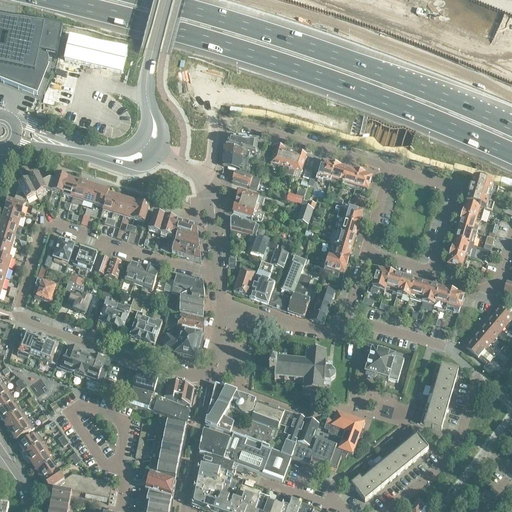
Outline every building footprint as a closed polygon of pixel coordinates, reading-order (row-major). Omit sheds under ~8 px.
[(0,80),(0,81),(18,88),(37,96),(37,94),(35,93),(36,90),(38,86),(40,83),(42,79),(44,76),(46,73),(48,69),(49,65),(49,61),(48,58),(48,57),(57,59),(62,33),(30,26),(16,23),(13,23),(5,21),(4,25),(0,24),(0,80)] [(255,150),(257,145),(257,143),(242,141),(231,139),(231,140),(229,141),(228,141),(227,147),(249,153),(254,155),(255,150)] [(249,153),(227,147),(224,146),(224,154),(240,159),(246,161),(249,153)] [(284,175),(291,153),(284,151),(285,150),(276,148),(270,165),(283,169),(281,175),(284,175)] [(267,153),(261,151),(258,161),(264,163),(267,153)] [(297,155),(291,153),(284,175),(293,178),(295,172),(300,173),(306,157),(297,154),(297,155)] [(240,159),(224,154),(223,159),(224,160),(224,162),(223,162),(223,167),(223,168),(230,169),(238,171),(238,174),(245,177),(247,162),(240,159)] [(331,184),(336,166),(330,164),(328,166),(322,164),(317,182),(321,183),(322,181),(331,184)] [(342,189),(348,172),(342,170),(341,167),(336,166),(331,184),(337,186),(337,188),(342,189)] [(303,177),(310,179),(312,173),(305,170),(303,177)] [(355,191),(360,173),(354,172),(352,173),(348,172),(342,189),(346,190),(346,188),(355,191)] [(232,184),(249,189),(253,179),(238,174),(235,173),(232,184)] [(365,175),(360,173),(355,191),(362,193),(361,195),(366,197),(372,179),(366,177),(365,175)] [(52,192),(55,181),(49,179),(42,183),(38,175),(28,180),(36,196),(46,191),(52,192)] [(62,195),(67,179),(57,176),(55,181),(52,192),(62,195)] [(258,190),(261,180),(255,178),(251,188),(258,190)] [(73,199),(78,182),(67,179),(62,195),(73,199)] [(36,196),(28,180),(18,186),(22,194),(15,197),(13,203),(24,207),(26,201),(36,196)] [(84,202),(89,185),(78,182),(73,199),(84,202)] [(498,190),(490,187),(473,182),(471,190),(469,197),(466,205),(484,210),(492,212),(493,208),(494,205),(488,203),(490,196),(496,198),(496,197),(498,190)] [(511,186),(500,183),(498,190),(511,193),(511,186)] [(94,205),(99,189),(89,185),(84,202),(94,205)] [(104,208),(108,195),(109,192),(99,189),(94,205),(103,208),(104,208)] [(298,190),(296,197),(303,200),(305,192),(298,190)] [(252,221),(261,223),(264,215),(260,214),(264,200),(240,193),(240,194),(237,194),(235,199),(237,201),(233,215),(252,221)] [(114,214),(119,198),(108,195),(104,208),(103,208),(103,211),(114,214)] [(302,203),(303,200),(296,197),(293,205),(301,207),(302,203)] [(362,211),(366,200),(356,197),(354,201),(352,207),(359,210),(362,211)] [(124,217),(128,201),(119,198),(114,214),(124,217)] [(134,221),(139,204),(128,201),(124,217),(134,221)] [(21,217),(24,207),(13,203),(8,202),(4,212),(21,217)] [(306,208),(314,211),(315,211),(317,205),(308,203),(306,208)] [(150,207),(139,204),(134,221),(144,224),(150,207)] [(317,211),(316,215),(322,216),(325,205),(319,204),(317,211)] [(483,215),(484,210),(466,205),(464,210),(462,211),(461,217),(479,222),(481,214),(483,215)] [(309,227),(314,211),(306,208),(303,207),(301,207),(296,222),(309,227)] [(362,214),(358,213),(348,210),(344,209),(342,214),(338,212),(336,220),(342,222),(360,228),(362,222),(361,220),(362,214)] [(18,228),(21,217),(4,212),(1,222),(18,228)] [(160,236),(166,219),(153,215),(148,232),(160,236)] [(476,230),(479,222),(461,217),(459,222),(460,224),(459,230),(477,235),(478,230),(476,230)] [(197,228),(166,219),(160,236),(168,239),(165,251),(161,250),(160,252),(201,265),(197,228)] [(258,227),(249,223),(248,223),(247,223),(247,224),(233,219),(230,221),(230,232),(231,232),(255,238),(258,227)] [(312,221),(310,227),(319,229),(321,223),(312,221)] [(0,233),(15,238),(18,228),(1,222),(0,226),(0,233)] [(359,232),(360,228),(342,222),(340,229),(338,228),(337,233),(339,234),(339,235),(356,240),(355,239),(357,233),(359,232)] [(495,236),(498,228),(491,226),(489,235),(495,236)] [(473,248),(477,235),(459,230),(457,234),(455,235),(454,240),(455,242),(473,248)] [(0,244),(12,249),(15,238),(0,233),(0,244)] [(356,241),(356,240),(339,235),(337,242),(335,241),(333,247),(351,252),(353,246),(355,245),(356,241)] [(491,252),(494,240),(487,238),(483,250),(491,252)] [(264,265),(269,249),(275,251),(277,247),(266,242),(258,240),(253,254),(263,257),(262,264),(264,265)] [(282,247),(290,250),(292,243),(285,240),(282,247)] [(469,260),(473,248),(455,242),(453,247),(451,248),(449,253),(467,259),(469,260)] [(67,268),(68,268),(69,265),(75,248),(73,247),(72,246),(69,245),(68,245),(61,243),(55,260),(54,263),(61,266),(62,263),(68,265),(67,268)] [(0,254),(9,258),(12,249),(0,244),(0,254)] [(350,256),(351,252),(333,247),(332,250),(334,251),(332,259),(349,264),(351,258),(350,256)] [(97,256),(89,253),(80,250),(78,254),(74,266),(91,272),(97,256)] [(46,251),(41,267),(49,270),(55,254),(46,251)] [(270,267),(281,270),(286,255),(275,252),(270,267)] [(465,267),(467,259),(449,253),(448,259),(449,261),(448,267),(466,272),(467,267),(465,267)] [(12,259),(9,258),(0,254),(0,267),(9,270),(12,259)] [(117,281),(122,266),(100,257),(95,273),(106,277),(117,281)] [(287,313),(304,266),(306,262),(294,257),(280,290),(281,291),(280,295),(274,293),(269,307),(286,314),(286,313),(287,313)] [(349,264),(332,259),(328,258),(324,271),(338,279),(339,274),(344,276),(346,270),(348,269),(349,264)] [(483,277),(487,265),(481,263),(477,275),(483,277)] [(249,299),(249,300),(261,305),(268,307),(270,302),(275,285),(268,283),(273,268),(261,264),(256,278),(249,299)] [(134,286),(140,268),(131,265),(125,283),(134,286)] [(0,278),(5,281),(9,270),(0,267),(0,278)] [(43,280),(46,270),(41,268),(38,278),(43,280)] [(143,289),(149,271),(140,268),(134,286),(143,289)] [(153,292),(158,274),(149,271),(143,289),(153,292)] [(242,271),(237,284),(234,294),(239,296),(247,299),(248,297),(255,275),(242,271)] [(385,291),(390,273),(385,272),(383,273),(377,271),(372,289),(372,290),(369,289),(364,302),(368,303),(371,304),(375,294),(377,295),(378,291),(384,293),(385,291)] [(397,296),(402,279),(397,277),(396,275),(390,273),(385,291),(392,293),(392,295),(397,296)] [(171,294),(180,297),(190,299),(190,295),(204,298),(204,297),(203,285),(201,282),(177,276),(176,281),(171,294)] [(71,277),(65,295),(68,296),(69,295),(71,296),(69,303),(72,304),(74,308),(73,310),(74,312),(84,315),(86,315),(87,311),(91,299),(81,295),(84,288),(82,287),(84,281),(71,277)] [(308,280),(300,277),(287,313),(287,314),(304,319),(310,303),(303,300),(311,278),(309,277),(308,280)] [(410,297),(415,280),(410,279),(408,280),(402,279),(397,296),(401,297),(401,296),(410,298),(410,297)] [(421,304),(427,286),(421,284),(420,282),(415,280),(410,297),(409,301),(421,304)] [(50,303),(51,302),(56,288),(42,282),(35,299),(48,304),(50,303)] [(511,285),(507,284),(503,294),(511,296),(511,285)] [(434,307),(439,290),(438,287),(433,286),(431,287),(427,286),(421,304),(434,307)] [(321,289),(310,322),(323,326),(334,294),(334,293),(321,289)] [(111,292),(105,290),(102,299),(109,301),(111,292)] [(446,312),(446,311),(452,292),(446,290),(444,291),(439,290),(434,307),(433,309),(437,310),(438,312),(444,314),(446,312)] [(457,293),(452,292),(446,311),(458,315),(464,297),(458,295),(457,293)] [(203,321),(204,298),(190,295),(190,299),(180,297),(181,315),(203,321)] [(158,308),(165,310),(168,301),(161,298),(158,308)] [(131,311),(135,312),(138,302),(134,300),(131,310),(125,308),(125,310),(118,308),(111,328),(123,332),(125,329),(131,311)] [(111,328),(118,308),(111,305),(112,303),(106,302),(99,323),(111,328)] [(144,304),(138,302),(135,312),(141,314),(144,304)] [(403,307),(394,305),(392,311),(401,314),(403,307)] [(499,309),(492,317),(505,328),(511,334),(511,328),(508,325),(511,320),(508,317),(499,309)] [(202,336),(203,321),(181,315),(178,330),(202,336)] [(142,342),(149,322),(142,320),(143,318),(139,317),(138,316),(130,338),(142,342)] [(505,328),(492,317),(485,325),(498,336),(507,344),(510,340),(501,333),(505,328)] [(154,347),(157,339),(162,325),(156,323),(156,324),(149,322),(142,342),(154,347)] [(498,336),(485,325),(479,333),(491,344),(500,352),(503,348),(495,340),(498,336)] [(201,341),(202,336),(178,330),(176,330),(174,336),(179,337),(178,340),(179,340),(178,343),(200,347),(200,345),(201,341)] [(491,344),(479,333),(472,341),(485,352),(498,363),(501,360),(488,348),(491,344)] [(28,362),(37,338),(36,338),(36,336),(31,335),(30,336),(25,334),(17,357),(28,362)] [(179,340),(178,340),(167,337),(166,338),(162,337),(160,343),(159,348),(176,353),(178,343),(179,340)] [(41,363),(49,342),(48,343),(48,342),(38,338),(31,359),(40,362),(39,364),(40,364),(40,362),(41,363)] [(485,352),(472,341),(465,349),(487,367),(490,364),(481,356),(485,352)] [(56,367),(61,354),(63,348),(58,347),(58,346),(54,345),(53,343),(49,342),(41,363),(46,364),(56,367)] [(198,357),(200,347),(178,343),(176,353),(175,354),(177,356),(179,356),(182,358),(184,359),(192,361),(193,361),(194,361),(195,360),(196,360),(196,359),(197,359),(197,358),(198,357)] [(101,361),(101,360),(95,358),(94,359),(93,359),(89,357),(89,356),(88,356),(82,354),(82,355),(78,354),(79,352),(73,350),(72,350),(72,351),(71,351),(69,350),(66,356),(61,354),(56,367),(56,368),(57,368),(57,370),(71,375),(71,373),(75,375),(74,376),(83,380),(84,378),(87,379),(87,381),(101,386),(101,384),(102,385),(107,371),(102,369),(105,363),(102,362),(102,361),(101,361)] [(269,372),(267,374),(268,375),(270,373),(275,374),(275,379),(274,379),(274,380),(275,380),(274,382),(276,382),(276,380),(284,381),(284,383),(285,383),(286,381),(294,382),(294,384),(295,384),(295,382),(303,383),(302,393),(309,394),(309,395),(310,395),(310,394),(311,394),(311,393),(314,393),(314,394),(315,394),(315,396),(316,396),(316,394),(323,395),(323,386),(330,387),(331,382),(335,379),(336,373),(332,369),(333,364),(325,363),(326,355),(320,354),(320,353),(319,353),(318,353),(318,354),(314,354),(314,353),(314,352),(313,352),(313,353),(306,353),(305,363),(297,362),(297,361),(296,360),(296,362),(288,361),(288,360),(286,359),(286,361),(278,360),(278,359),(277,358),(276,360),(276,362),(276,366),(271,366),(269,364),(268,365),(270,367),(269,372)] [(395,358),(372,352),(365,375),(388,382),(389,381),(397,384),(404,362),(395,359),(395,358)] [(437,366),(437,367),(431,386),(452,393),(458,373),(437,366)] [(154,395),(158,380),(150,378),(138,375),(133,390),(153,396),(154,395)] [(15,384),(18,389),(23,385),(20,381),(15,384)] [(169,384),(164,383),(162,397),(161,400),(190,409),(194,391),(184,388),(178,387),(179,387),(177,386),(169,384)] [(0,400),(10,394),(4,385),(0,387),(0,400)] [(447,412),(452,393),(431,386),(426,406),(447,412)] [(280,426),(284,415),(285,412),(258,402),(258,404),(254,403),(253,402),(248,400),(248,399),(248,398),(247,398),(247,399),(246,398),(245,398),(245,397),(215,387),(215,388),(215,389),(214,391),(214,392),(213,395),(213,397),(212,398),(212,400),(212,401),(212,402),(211,402),(212,402),(211,402),(211,403),(229,409),(229,408),(231,409),(237,411),(243,415),(245,416),(253,417),(251,423),(267,429),(262,446),(261,448),(271,453),(262,477),(282,484),(291,460),(281,456),(285,446),(274,442),(280,426)] [(160,403),(161,400),(162,397),(154,395),(153,396),(133,390),(127,407),(153,415),(157,402),(160,403)] [(0,413),(16,403),(10,394),(0,400),(0,413)] [(27,402),(30,407),(36,403),(33,399),(27,402)] [(190,409),(161,400),(160,403),(157,402),(153,415),(160,417),(159,417),(186,426),(187,424),(189,413),(190,409)] [(22,412),(16,403),(0,413),(0,418),(4,424),(22,412)] [(59,410),(55,403),(50,407),(54,413),(59,410)] [(230,411),(229,409),(211,403),(211,404),(207,424),(218,430),(224,433),(223,433),(229,435),(230,435),(232,435),(244,440),(244,439),(262,446),(267,429),(251,423),(249,427),(232,424),(232,423),(232,422),(232,420),(232,418),(232,417),(232,415),(231,414),(231,413),(230,411)] [(441,432),(447,412),(426,406),(420,426),(441,432)] [(10,433),(28,421),(22,412),(4,424),(10,433)] [(297,444),(306,420),(296,416),(285,412),(284,415),(280,426),(286,428),(284,434),(288,436),(285,446),(281,456),(291,460),(293,455),(296,447),(297,444)] [(330,416),(329,418),(328,420),(326,424),(326,426),(325,428),(324,430),(329,432),(328,435),(342,440),(338,451),(343,453),(341,458),(345,458),(347,455),(352,457),(359,439),(361,440),(364,432),(362,431),(365,424),(337,414),(335,418),(330,416)] [(176,478),(186,426),(159,417),(148,474),(175,483),(176,478)] [(306,420),(297,444),(310,448),(318,426),(319,425),(306,420)] [(34,430),(28,421),(10,433),(16,442),(34,430)] [(226,454),(232,435),(230,435),(229,435),(223,433),(221,437),(204,432),(202,442),(202,443),(202,446),(201,446),(201,447),(199,455),(206,457),(232,466),(233,463),(230,462),(232,456),(226,454)] [(26,456),(40,446),(44,443),(37,434),(19,446),(26,456)] [(412,464),(428,451),(414,434),(398,447),(412,464)] [(262,446),(244,439),(244,440),(232,435),(226,454),(232,456),(230,462),(233,463),(232,466),(237,467),(237,468),(262,477),(271,453),(261,448),(262,446)] [(58,441),(61,445),(66,441),(63,437),(58,441)] [(32,465),(49,453),(46,450),(44,451),(40,446),(26,456),(32,465)] [(397,477),(412,464),(398,447),(383,460),(397,477)] [(52,464),(49,459),(51,457),(49,453),(32,465),(38,474),(52,464)] [(70,458),(73,463),(78,459),(75,455),(70,458)] [(323,464),(324,458),(315,455),(313,461),(323,464)] [(233,477),(237,468),(237,467),(232,466),(206,457),(202,468),(218,472),(227,475),(233,477)] [(397,477),(383,460),(367,473),(381,490),(397,477)] [(44,483),(58,473),(52,464),(38,474),(44,483)] [(226,480),(227,475),(218,472),(202,468),(199,467),(196,482),(223,488),(224,486),(230,487),(231,482),(226,480)] [(172,499),(175,483),(148,474),(137,470),(133,482),(140,484),(147,487),(145,491),(145,492),(172,499)] [(64,482),(64,481),(58,473),(44,483),(50,492),(53,489),(64,482)] [(381,490),(367,473),(351,486),(365,504),(381,490)] [(72,476),(64,481),(64,482),(53,489),(109,500),(113,484),(72,476)] [(214,496),(216,492),(222,493),(223,488),(196,482),(193,494),(203,497),(203,499),(206,500),(208,499),(208,495),(214,496)] [(172,500),(172,499),(145,492),(139,491),(136,504),(146,506),(145,511),(169,511),(171,501),(172,500)] [(54,492),(50,511),(68,511),(72,496),(54,492)] [(219,505),(222,497),(221,496),(222,493),(216,492),(214,496),(208,495),(208,499),(206,500),(207,501),(207,503),(203,511),(211,511),(215,503),(219,505)] [(206,500),(203,499),(203,497),(193,494),(191,506),(192,508),(193,509),(202,511),(203,511),(207,503),(207,501),(206,500)] [(260,511),(265,500),(259,498),(259,501),(252,499),(244,496),(241,503),(234,501),(229,511),(260,511)] [(229,511),(234,501),(222,497),(219,505),(215,503),(211,511),(229,511)] [(274,511),(276,508),(268,505),(269,502),(265,500),(260,511),(274,511)] [(313,511),(314,510),(292,501),(288,509),(287,511),(313,511)] [(409,511),(420,511),(425,506),(418,501),(409,511)]
